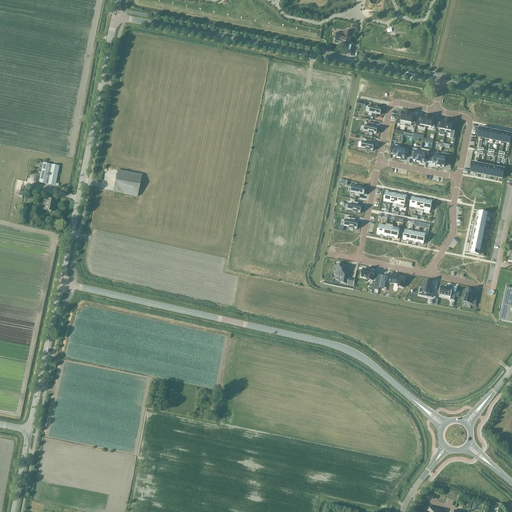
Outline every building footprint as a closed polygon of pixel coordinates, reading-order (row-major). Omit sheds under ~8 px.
[(337,33),(336,41),(345,43),(346,42),(350,43),(351,40),(352,33),(347,32),(345,32),(345,35),(337,33)] [(366,106),(365,112),(368,113),(368,116),(376,118),(377,115),(378,115),(378,114),(380,115),(382,109),(378,108),(374,107),(374,108),(369,107),(366,106)] [(398,114),(396,124),(399,124),(399,125),(405,126),(408,112),(408,113),(405,112),(405,113),(402,112),(401,114),(398,114)] [(408,112),(405,126),(405,125),(411,126),(412,123),(415,124),(416,117),(413,117),(413,114),(411,114),(411,113),(408,113),(408,112)] [(418,118),(416,126),(419,127),(425,129),(428,116),(427,116),(427,117),(425,116),(424,117),(422,116),(421,118),(418,118)] [(428,116),(425,129),(426,126),(434,128),(436,121),(433,121),(433,118),(430,118),(431,117),(428,117),(428,116)] [(438,122),(437,128),(440,129),(439,132),(445,133),(447,120),(447,121),(444,120),(444,121),(441,120),(441,122),(438,122)] [(447,120),(445,133),(451,134),(451,131),(454,132),(456,125),(453,125),(453,122),(450,122),(450,121),(448,121),(448,120),(447,120)] [(364,131),(364,132),(369,133),(372,134),(373,134),(376,134),(378,129),(376,128),(376,127),(374,127),(375,124),(367,123),(367,126),(365,125),(365,126),(366,126),(364,131)] [(361,148),(360,148),(365,149),(365,150),(369,151),(369,150),(373,151),(374,146),(372,145),(372,144),(371,144),(371,141),(363,139),(362,142),(362,143),(361,148)] [(392,145),(390,153),(393,154),(393,156),(395,157),(395,158),(398,158),(401,149),(401,146),(395,145),(392,145)] [(412,148),(410,157),(413,158),(413,160),(415,161),(415,162),(418,162),(420,150),(412,148)] [(401,149),(398,158),(401,159),(401,158),(404,159),(405,156),(408,157),(409,150),(401,149)] [(420,150),(418,162),(421,163),(421,162),(424,163),(425,160),(428,161),(430,150),(421,149),(420,150)] [(431,155),(430,161),(433,162),(432,164),(435,165),(435,166),(438,166),(440,157),(440,154),(435,152),(434,156),(431,155)] [(440,157),(438,166),(441,167),(441,166),(444,167),(444,164),(447,165),(450,155),(446,154),(441,153),(440,154),(440,157)] [(379,161),(397,164),(398,159),(380,155),(379,161)] [(43,163),(40,176),(34,175),(33,181),(55,186),(56,185),(58,186),(58,184),(56,183),(59,166),(43,163)] [(395,173),(390,172),(390,171),(378,168),(377,172),(395,176),(395,173)] [(141,175),(117,170),(113,192),(137,197),(141,175)] [(393,182),(394,177),(377,173),(376,178),(393,182)] [(350,192),(350,193),(354,194),(353,197),(360,198),(360,195),(362,195),(362,194),(364,195),(365,189),(361,188),(362,188),(358,187),(358,188),(351,186),(351,187),(352,187),(351,192),(350,192)] [(383,202),(383,204),(389,205),(390,203),(392,193),(389,192),(389,193),(385,192),(383,202)] [(392,193),(390,203),(397,205),(396,207),(397,207),(399,195),(399,194),(396,194),(392,193)] [(399,195),(397,207),(404,208),(406,196),(402,195),(400,194),(400,195),(399,195)] [(411,197),(409,207),(416,208),(418,199),(411,197)] [(43,202),(44,202),(42,209),(53,211),(55,200),(44,198),(43,202)] [(416,208),(416,211),(423,212),(423,210),(425,200),(418,199),(416,208)] [(425,200),(423,210),(430,211),(432,202),(425,200)] [(347,210),(353,212),(356,213),(356,212),(360,213),(361,208),(359,207),(360,206),(358,206),(359,203),(352,202),(352,205),(348,204),(348,205),(347,210)] [(476,213),(468,251),(469,251),(469,253),(483,256),(484,253),(480,252),(487,217),(491,217),(492,214),(477,211),(477,214),(476,213)] [(343,226),(343,227),(349,228),(353,229),(357,229),(358,224),(356,224),(356,223),(355,222),(355,219),(346,217),(345,220),(344,221),(345,221),(344,226),(343,226)] [(385,226),(383,236),(387,237),(390,238),(390,237),(391,238),(393,228),(393,225),(386,224),(385,226)] [(378,225),(376,235),(380,236),(383,236),(385,226),(378,225)] [(393,228),(391,238),(393,239),(393,238),(397,239),(399,229),(393,228)] [(404,230),(402,240),(406,241),(409,242),(409,241),(410,241),(412,232),(404,230)] [(412,232),(410,241),(410,242),(412,242),(413,242),(417,243),(419,233),(412,232)] [(419,233),(417,243),(419,244),(419,243),(423,244),(425,234),(419,233)] [(337,264),(335,276),(338,277),(342,278),(341,284),(346,285),(349,267),(343,266),(337,264)] [(361,276),(361,277),(367,278),(367,279),(373,281),(373,279),(375,279),(373,289),(377,290),(379,282),(380,276),(374,275),(375,271),(363,269),(361,276)] [(403,288),(405,277),(389,274),(388,282),(398,284),(397,286),(403,288)] [(420,288),(419,292),(427,293),(426,297),(432,298),(433,291),(430,290),(432,283),(424,281),(423,288),(420,288)] [(445,287),(441,287),(439,295),(450,297),(450,300),(453,300),(455,295),(451,294),(452,289),(448,288),(449,287),(445,286),(445,287)] [(500,313),(499,320),(511,322),(511,288),(506,288),(504,295),(503,295),(502,300),(501,300),(499,307),(500,307),(499,313),(500,313)] [(463,293),(462,297),(464,297),(463,303),(475,305),(477,297),(472,296),(473,291),(466,290),(465,294),(463,293)]
